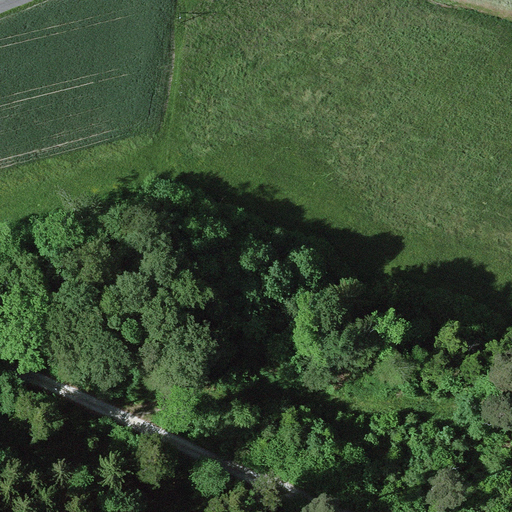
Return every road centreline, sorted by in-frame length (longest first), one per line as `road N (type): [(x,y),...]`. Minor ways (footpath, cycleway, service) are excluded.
road 1 (track): [(61,388),(511,407)]
road 2 (track): [(336,511),(0,366)]
